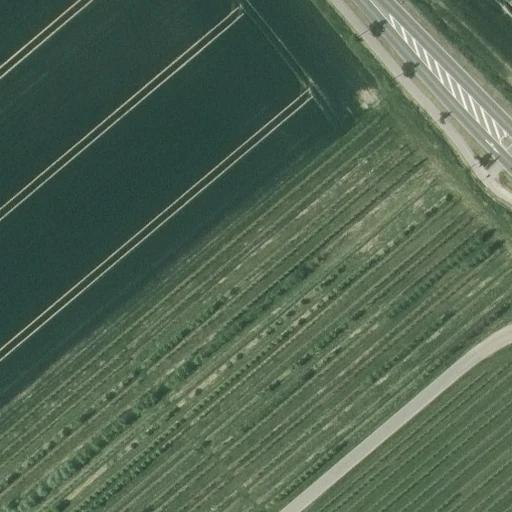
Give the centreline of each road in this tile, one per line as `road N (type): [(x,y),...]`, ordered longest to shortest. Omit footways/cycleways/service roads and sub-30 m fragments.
road 1 (track): [(292,511),(485,347),(511,335)]
road 2 (secondary): [(511,149),(368,0)]
